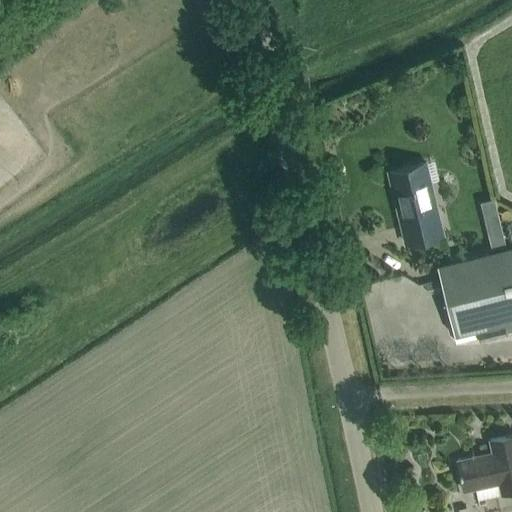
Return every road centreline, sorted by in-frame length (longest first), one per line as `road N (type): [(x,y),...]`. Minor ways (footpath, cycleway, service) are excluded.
road 1 (unclassified): [(350,393),(252,0)]
road 2 (unclassified): [(350,393),(511,386)]
road 3 (unclassified): [(375,511),(350,393)]
